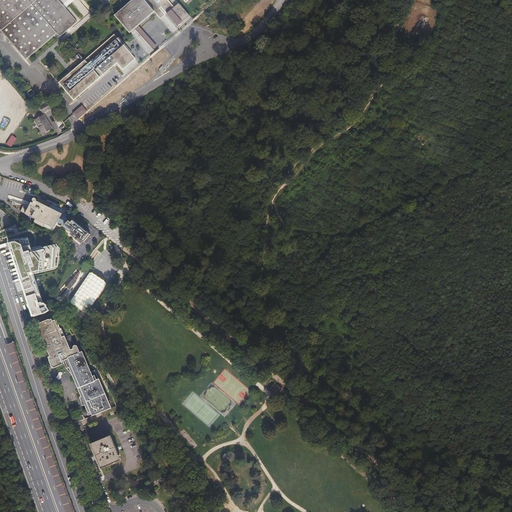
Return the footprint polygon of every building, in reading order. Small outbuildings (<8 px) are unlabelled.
[(59,0),(0,0),(0,29),(26,60),(29,58),(55,36),(58,33),(62,36),(78,22),(59,0)] [(142,0),(131,0),(112,16),(127,33),(152,12),(142,0)] [(84,60),(56,83),(72,102),(115,65),(121,71),(135,59),(124,47),(113,35),(84,60)] [(74,57),(78,63),(83,60),(78,54),(74,57)] [(41,95),(31,102),(35,107),(45,101),(41,95)] [(77,120),(87,111),(81,105),(72,114),(77,120)] [(50,106),(41,111),(44,117),(53,111),(50,106)] [(45,119),(35,125),(44,139),(54,133),(45,119)] [(5,144),(11,147),(16,138),(11,135),(5,144)] [(67,222),(66,222),(68,217),(61,214),(63,211),(50,204),(37,197),(37,199),(35,198),(34,198),(33,198),(32,199),(32,200),(33,201),(33,202),(31,202),(28,207),(23,204),(20,211),(35,219),(33,222),(43,227),(44,224),(54,229),(57,222),(64,226),(83,242),(90,234),(72,219),(70,222),(68,220),(67,222)] [(29,268),(31,274),(53,267),(53,265),(55,265),(56,261),(57,261),(59,249),(54,243),(49,244),(48,243),(30,248),(28,237),(25,238),(21,239),(21,238),(16,239),(16,238),(11,240),(8,241),(7,241),(6,240),(6,241),(7,244),(13,242),(19,245),(22,253),(27,251),(30,263),(29,263),(31,268),(29,268)] [(22,253),(19,245),(13,242),(7,244),(7,245),(6,245),(29,318),(43,312),(47,310),(42,303),(41,304),(31,274),(29,268),(31,268),(29,263),(30,263),(27,251),(22,253)] [(79,279),(74,275),(67,282),(73,288),(79,279)] [(95,414),(113,407),(98,368),(94,370),(86,350),(84,351),(81,344),(80,344),(80,343),(79,343),(78,343),(74,333),(69,335),(65,326),(64,326),(61,317),(57,318),(56,316),(54,317),(53,316),(43,320),(45,324),(42,325),(54,354),(52,354),(53,357),(52,357),(56,366),(68,361),(67,358),(69,357),(72,365),(70,366),(75,374),(76,373),(84,394),(82,395),(85,404),(87,403),(90,411),(93,410),(95,414)] [(73,511),(13,343),(5,345),(64,511),(73,511)] [(93,441),(92,442),(98,458),(101,466),(121,459),(111,434),(105,437),(99,439),(93,441)] [(158,481),(168,478),(167,475),(165,476),(163,472),(156,474),(158,481)]
